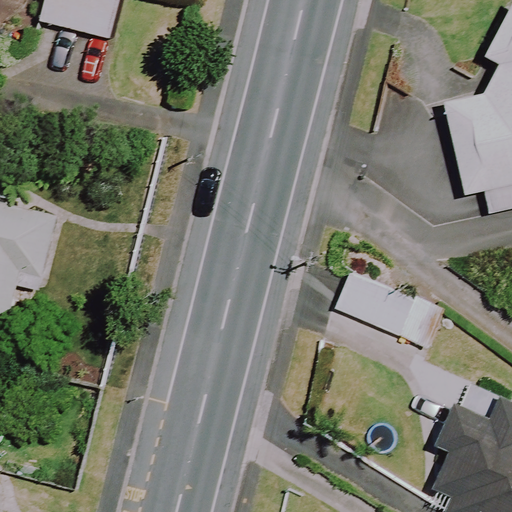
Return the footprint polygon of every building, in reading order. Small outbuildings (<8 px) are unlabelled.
[(121,0),(53,0),(47,25),(110,42),(121,0)] [(511,41),(506,51),(511,54),(511,59),(489,95),(445,106),(470,203),(484,199),(490,222),(511,216),(511,41)] [(0,199),(0,351),(3,353),(22,287),(41,293),(62,217),(0,199)] [(443,313),(351,275),(335,312),(428,350),(443,313)] [(511,511),(511,408),(505,406),(461,388),(438,443),(453,449),(435,493),(460,503),(456,511),(511,511)]
